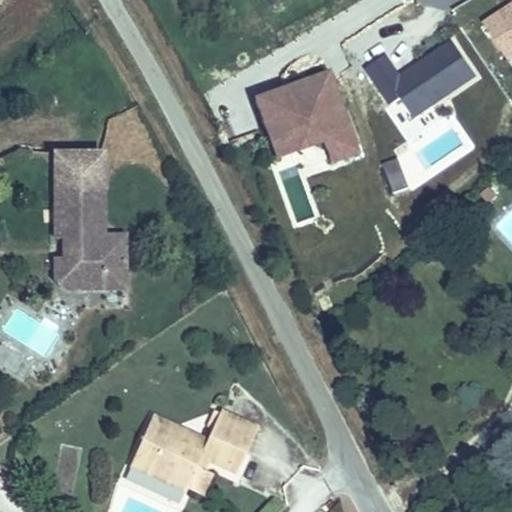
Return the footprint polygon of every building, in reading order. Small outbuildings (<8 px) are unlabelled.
[(511,0),(510,0),(481,21),(509,60),(511,58),(511,0)] [(480,82),(456,45),(402,81),(388,60),(369,72),(390,103),(413,88),(431,115),(480,82)] [(325,83),(255,101),(271,160),(317,149),(323,173),(346,167),(325,83)] [(103,278),(120,278),(121,230),(104,229),(105,186),(59,184),(57,229),(68,230),(70,230),(81,241),(71,249),(70,270),(80,280),(103,281),(103,278)] [(482,192),(490,200),(497,193),(490,184),(482,192)] [(70,230),(68,230),(68,247),(58,247),(57,276),(62,282),(119,284),(120,278),(103,278),(103,281),(80,280),(70,270),(71,249),(81,241),(70,230)] [(0,368),(23,382),(33,366),(0,346),(0,368)] [(454,424),(458,405),(421,398),(417,416),(454,424)] [(133,457),(151,465),(148,471),(186,487),(198,460),(201,454),(210,457),(237,469),(256,423),(220,407),(219,409),(213,425),(208,436),(152,413),(133,457)] [(214,407),(207,422),(213,425),(219,409),(214,407)] [(210,457),(201,454),(198,460),(207,464),(210,457)] [(151,465),(133,457),(130,464),(148,471),(151,465)]
